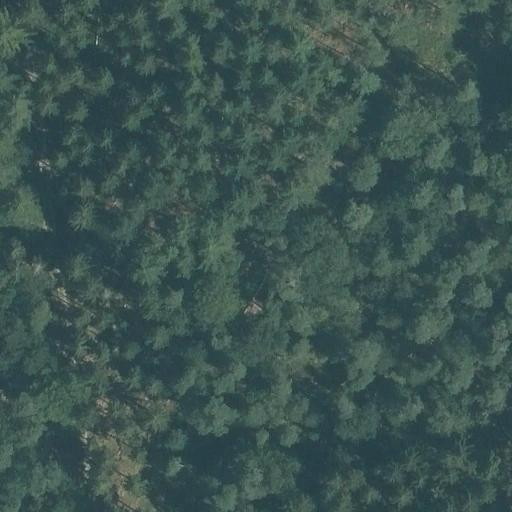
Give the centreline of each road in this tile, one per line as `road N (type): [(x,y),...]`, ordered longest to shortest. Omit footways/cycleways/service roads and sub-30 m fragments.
road 1 (track): [(52,232),(90,511)]
road 2 (track): [(52,232),(20,0)]
